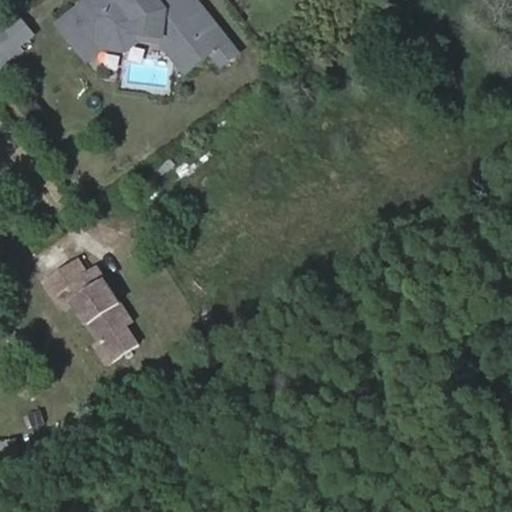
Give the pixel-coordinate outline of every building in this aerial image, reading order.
[(241,57),(195,0),(172,0),(164,7),(158,0),(129,0),(125,4),(121,0),(97,0),(62,28),(88,60),(110,43),(113,46),(128,48),(140,38),(168,42),(181,58),(203,40),(213,53),(226,69),(241,57)] [(0,52),(6,49),(15,60),(23,54),(4,31),(0,33),(0,52)] [(110,43),(88,60),(91,64),(110,49),(131,52),(141,44),(162,46),(168,42),(140,38),(128,48),(113,46),(110,43)] [(213,53),(203,40),(181,58),(191,71),(213,53)] [(0,72),(15,60),(6,49),(0,52),(0,72)] [(66,179),(60,184),(67,194),(74,189),(66,179)] [(83,278),(87,274),(82,268),(77,271),(83,278)] [(137,330),(143,325),(103,274),(93,282),(87,274),(83,278),(77,271),(52,291),(64,305),(78,294),(88,306),(83,310),(112,347),(127,366),(151,347),(137,330)] [(112,347),(107,351),(122,370),(127,366),(112,347)]
